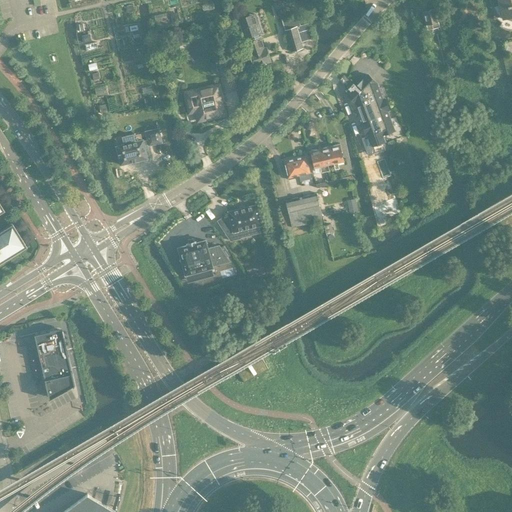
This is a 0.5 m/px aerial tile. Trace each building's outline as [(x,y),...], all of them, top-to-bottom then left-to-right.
[(511,0),(498,0),(501,12),(499,13),(502,17),(503,19),(505,19),(510,21),(511,20),(511,0)] [(438,22),(434,9),(423,11),(427,30),(439,27),(438,22)] [(255,14),(238,20),(244,38),(245,38),(246,41),(245,41),(254,67),(270,62),(266,47),(264,48),(260,36),(259,37),(258,34),(261,33),(255,14)] [(291,51),(302,48),(301,42),(312,39),(308,23),(300,26),(297,15),(281,20),(291,51)] [(463,70),(457,45),(450,47),(456,72),(463,70)] [(368,75),(357,85),(367,94),(382,135),(394,131),(387,111),(389,111),(384,98),(382,99),(377,84),(368,75)] [(234,76),(222,79),(225,92),(236,89),(234,76)] [(226,115),(219,85),(184,92),(189,113),(196,111),(198,121),(226,115)] [(367,94),(357,85),(347,95),(356,105),(363,122),(361,122),(365,135),(367,134),(372,146),(385,142),(382,135),(367,94)] [(117,165),(144,159),(141,146),(145,145),(145,146),(158,143),(155,129),(142,132),(144,141),(140,142),(140,140),(131,142),(130,135),(119,137),(121,144),(112,146),(117,165)] [(334,145),(330,147),(333,163),(335,169),(339,168),(337,162),(343,161),(340,144),(338,145),(338,144),(334,145)] [(325,148),(320,149),(325,171),(329,170),(327,164),(333,163),(330,147),(329,147),(328,146),(324,147),(325,148)] [(321,172),(325,171),(320,149),(315,150),(315,149),(311,150),(311,151),(310,151),(314,167),(320,166),(321,172)] [(306,156),(295,158),(299,177),(306,176),(307,179),(311,178),(306,156)] [(299,177),(295,158),(284,161),(288,180),(294,178),(293,176),(299,175),(299,177)] [(352,176),(336,179),(337,184),(353,180),(352,176)] [(316,189),(330,186),(329,181),(315,184),(316,189)] [(317,193),(303,196),(306,209),(320,206),(317,193)] [(420,195),(409,198),(411,205),(422,202),(420,195)] [(323,220),(320,206),(306,209),(303,196),(285,201),(292,228),(323,220)] [(349,199),(349,212),(358,211),(357,198),(349,199)] [(396,199),(373,208),(380,226),(386,224),(384,219),(401,212),(396,199)] [(247,229),(258,226),(261,226),(262,225),(262,224),(257,206),(257,204),(256,205),(229,212),(229,211),(227,212),(228,213),(229,218),(224,219),(223,217),(217,221),(230,241),(240,238),(249,235),(247,229)] [(0,259),(24,245),(12,226),(0,233),(0,259)] [(195,272),(197,280),(198,280),(213,276),(211,268),(213,268),(212,266),(230,262),(219,245),(207,248),(205,240),(195,243),(195,241),(187,244),(187,245),(178,248),(185,275),(195,272)] [(247,270),(249,276),(260,273),(258,266),(252,267),(252,268),(247,270)] [(68,357),(69,357),(68,351),(67,351),(62,330),(34,336),(49,398),(74,384),(68,357)] [(268,369),(262,358),(238,372),(244,383),(268,369)] [(115,511),(87,495),(88,494),(87,494),(63,511),(115,511)]
